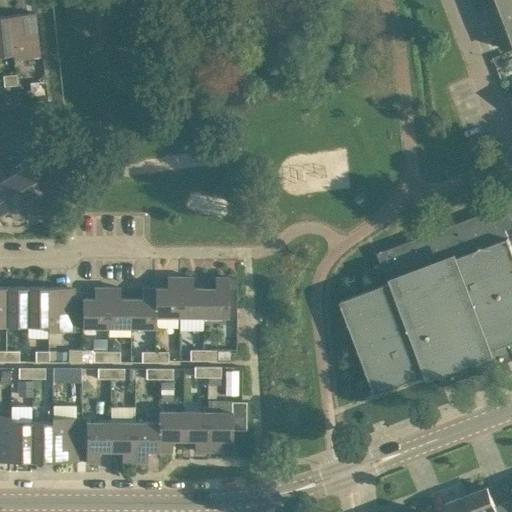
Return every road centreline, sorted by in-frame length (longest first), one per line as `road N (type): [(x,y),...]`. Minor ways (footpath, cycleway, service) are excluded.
road 1 (tertiary): [(140,501),(271,494),(511,409)]
road 2 (residential): [(0,257),(218,252)]
road 3 (residential): [(451,0),(511,150)]
road 4 (tertiary): [(0,500),(140,501)]
